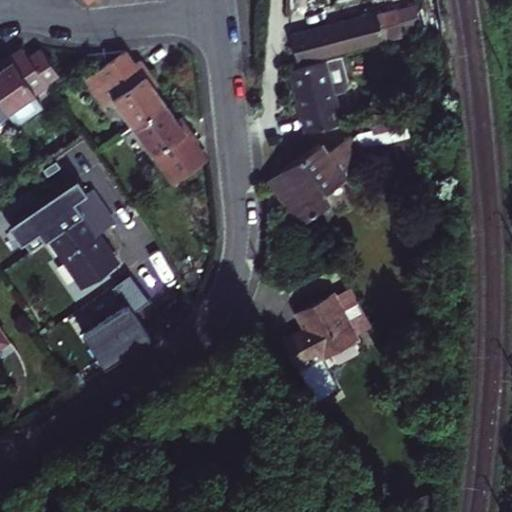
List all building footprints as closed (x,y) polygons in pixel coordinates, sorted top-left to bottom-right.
[(77,0),(83,9),(93,2),(96,0),(77,0)] [(348,6),(291,20),(294,34),(298,50),(403,25),(403,22),(423,17),(418,0),(386,0),(349,9),(348,6)] [(354,71),(347,43),(295,56),(303,90),(310,123),(347,113),(339,80),(349,78),(354,71)] [(35,94),(49,84),(61,75),(44,51),(31,60),(24,50),(4,64),(6,67),(0,71),(0,102),(8,113),(17,125),(43,106),(35,94)] [(117,103),(134,125),(166,102),(151,83),(156,79),(148,70),(141,61),(136,65),(125,51),(85,81),(107,110),(117,103)] [(405,98),(374,106),(378,119),(359,124),(374,143),(414,133),(405,98)] [(177,182),(209,158),(197,143),(202,139),(194,129),(186,119),(182,123),(166,102),(134,125),(177,182)] [(359,124),(357,122),(333,141),(329,135),(280,173),(291,186),(315,217),(339,198),(332,189),(380,151),(374,143),(359,124)] [(34,255),(53,242),(86,291),(122,268),(106,244),(102,238),(118,227),(96,194),(91,197),(82,183),(16,228),(34,255)] [(134,308),(88,339),(111,373),(124,364),(157,342),(140,316),(158,303),(136,275),(120,287),(134,308)] [(320,322),(307,329),(298,335),(319,371),(327,366),(339,358),(336,352),(385,323),(361,282),(349,289),(346,284),(310,304),(320,322)] [(0,325),(0,350),(11,343),(0,325)] [(327,366),(319,371),(322,377),(331,372),(327,366)]
